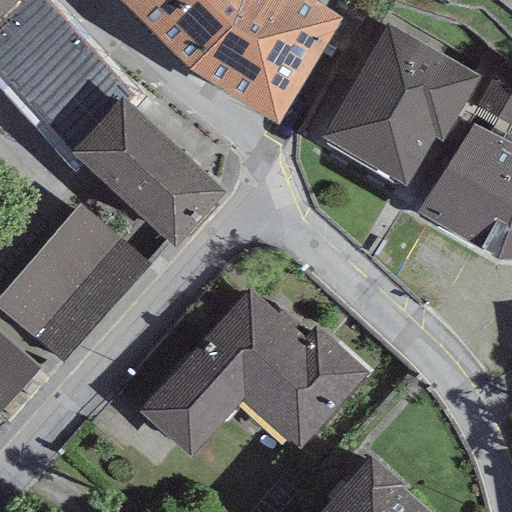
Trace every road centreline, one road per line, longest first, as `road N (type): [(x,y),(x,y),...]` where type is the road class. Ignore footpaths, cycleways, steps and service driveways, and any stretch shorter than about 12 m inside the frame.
road 1 (residential): [(263,209),(403,326),(455,385),(502,511)]
road 2 (residential): [(0,469),(239,215),(263,209)]
road 3 (residential): [(263,209),(253,154),(96,0)]
